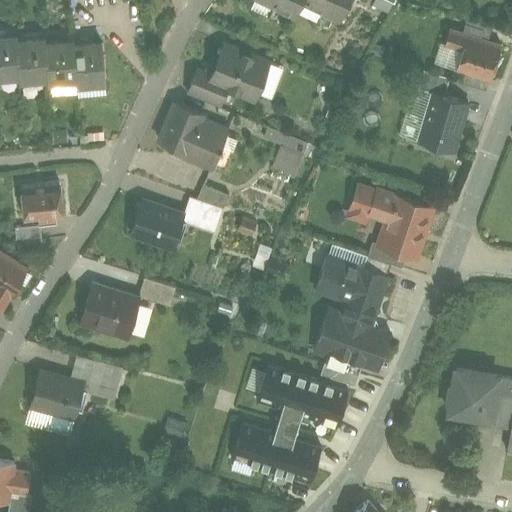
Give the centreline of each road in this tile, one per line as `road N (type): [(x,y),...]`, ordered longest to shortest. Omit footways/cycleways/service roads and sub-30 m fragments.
road 1 (residential): [(128,152),(0,363)]
road 2 (residential): [(362,460),(447,257)]
road 3 (residential): [(447,257),(511,84)]
road 4 (residential): [(201,0),(128,152)]
road 5 (residential): [(511,499),(393,475),(362,460)]
road 6 (residential): [(0,164),(128,152)]
